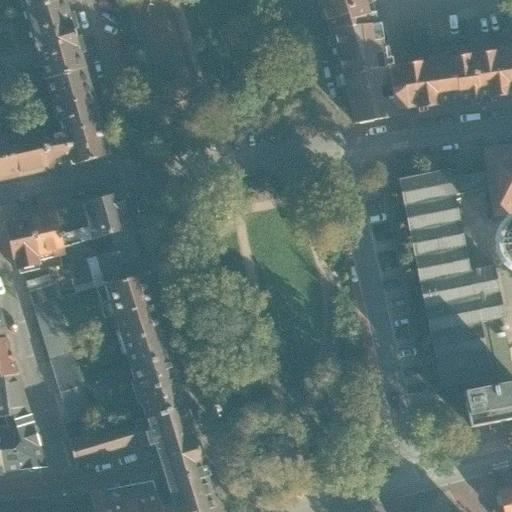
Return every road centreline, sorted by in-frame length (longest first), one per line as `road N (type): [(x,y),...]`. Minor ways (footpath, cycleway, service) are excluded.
road 1 (residential): [(138,170),(219,444),(247,511)]
road 2 (residential): [(412,481),(336,148)]
road 3 (residential): [(64,482),(0,262)]
road 4 (residential): [(138,170),(336,148)]
road 5 (residential): [(88,0),(138,170)]
road 6 (residential): [(336,148),(511,123)]
road 7 (residential): [(336,148),(293,0)]
road 8 (residential): [(0,198),(138,170)]
